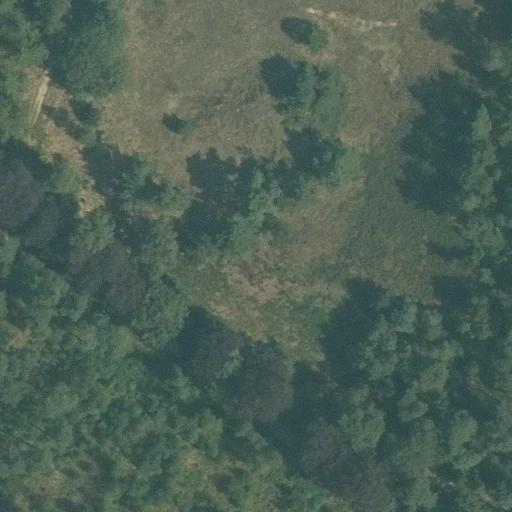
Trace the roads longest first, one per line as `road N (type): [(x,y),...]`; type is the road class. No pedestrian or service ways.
road 1 (track): [(0,228),(367,511)]
road 2 (track): [(74,0),(13,155),(24,185),(0,220)]
